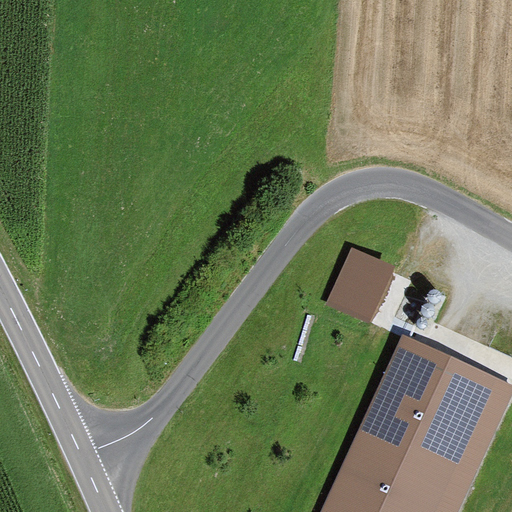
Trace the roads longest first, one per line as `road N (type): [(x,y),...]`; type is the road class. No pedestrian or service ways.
road 1 (unclassified): [(511,238),(413,186),(387,181),(340,193),(312,215),(152,417),(81,455)]
road 2 (secondary): [(0,289),(81,455)]
